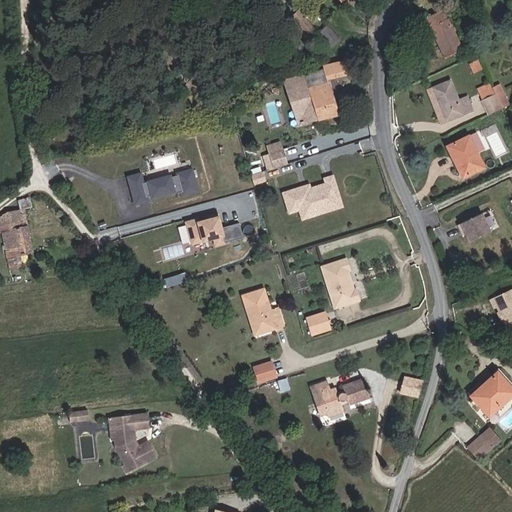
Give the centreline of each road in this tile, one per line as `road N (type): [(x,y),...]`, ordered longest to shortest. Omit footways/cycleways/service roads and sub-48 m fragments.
road 1 (track): [(24,0),(36,167),(147,314),(274,511)]
road 2 (residential): [(399,0),(381,40),(383,139),(426,249),(444,338),(393,511)]
road 3 (unknown): [(442,311),(356,356),(277,379)]
